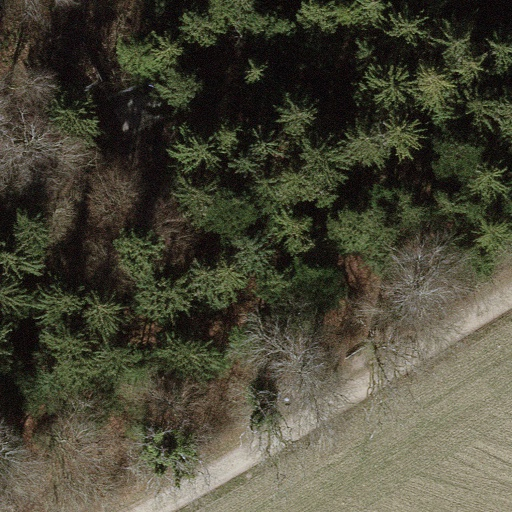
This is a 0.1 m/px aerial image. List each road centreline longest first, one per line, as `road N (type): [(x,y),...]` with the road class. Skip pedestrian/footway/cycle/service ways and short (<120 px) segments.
road 1 (track): [(511,296),(144,511)]
road 2 (track): [(0,182),(83,179),(159,144)]
